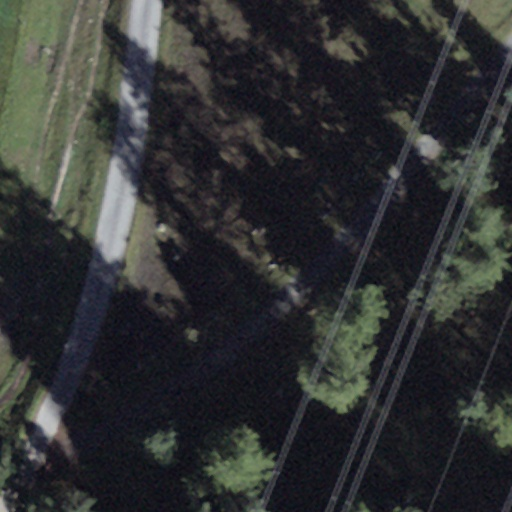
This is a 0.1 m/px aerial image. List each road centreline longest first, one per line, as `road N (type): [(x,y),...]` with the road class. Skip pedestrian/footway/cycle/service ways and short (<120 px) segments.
road 1 (track): [(34,465),(162,398),(304,286),(511,54)]
road 2 (unclassified): [(12,511),(93,312),(131,144),(148,0)]
